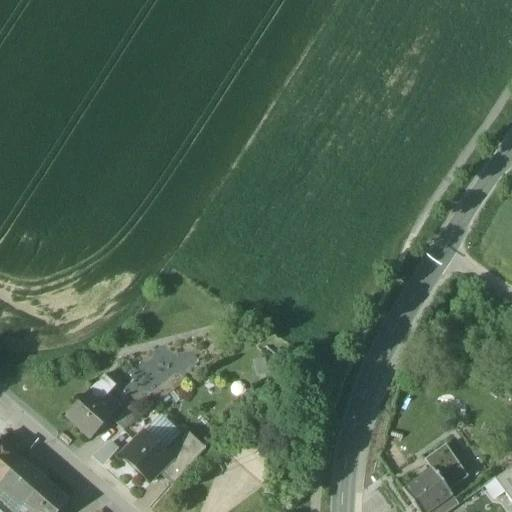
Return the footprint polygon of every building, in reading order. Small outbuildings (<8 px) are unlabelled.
[(102,379),(67,418),(92,441),(121,410),(107,398),(114,390),(102,379)] [(145,415),(136,405),(116,425),(123,432),(145,415)] [(166,455),(143,433),(120,456),(149,484),(160,473),(161,472),(157,468),(168,456),(166,455)] [(187,433),(166,455),(168,456),(157,468),(161,472),(160,473),(173,486),(205,450),(187,433)] [(0,483),(20,461),(0,443),(0,483)] [(441,484),(447,493),(468,479),(446,448),(426,461),(432,471),(441,484)] [(45,482),(20,461),(0,483),(0,487),(23,507),(45,482)] [(511,467),(495,480),(511,503),(511,467)] [(441,484),(432,471),(403,492),(416,511),(432,511),(452,499),(447,493),(441,484)] [(59,511),(68,502),(45,482),(23,507),(28,511),(27,511),(59,511)] [(451,511),(458,508),(452,499),(432,511),(451,511)]
